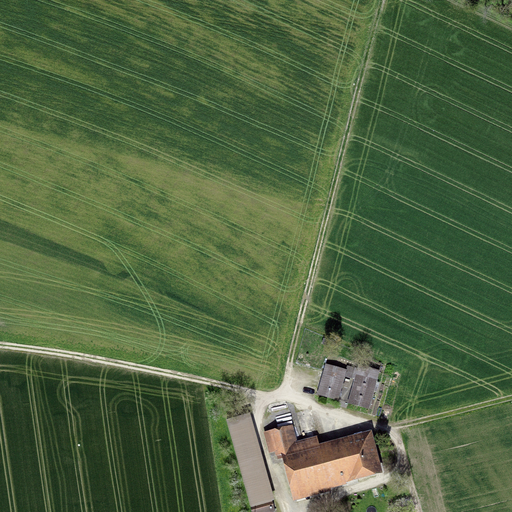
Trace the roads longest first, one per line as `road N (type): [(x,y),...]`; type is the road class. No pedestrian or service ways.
road 1 (track): [(278,511),(256,415),(280,395),(377,0)]
road 2 (track): [(0,345),(280,395),(394,428)]
road 3 (track): [(394,428),(511,399)]
